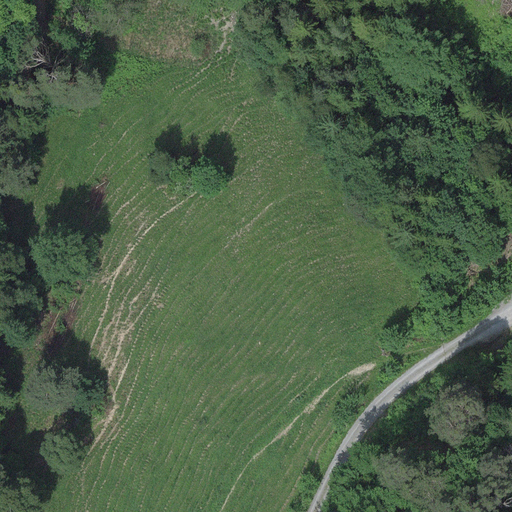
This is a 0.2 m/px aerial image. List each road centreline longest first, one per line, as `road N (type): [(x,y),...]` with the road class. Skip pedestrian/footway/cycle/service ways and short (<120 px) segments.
road 1 (track): [(511,311),(394,384),(340,450),(314,511)]
road 2 (track): [(433,358),(368,365),(327,387),(258,450),(222,511)]
